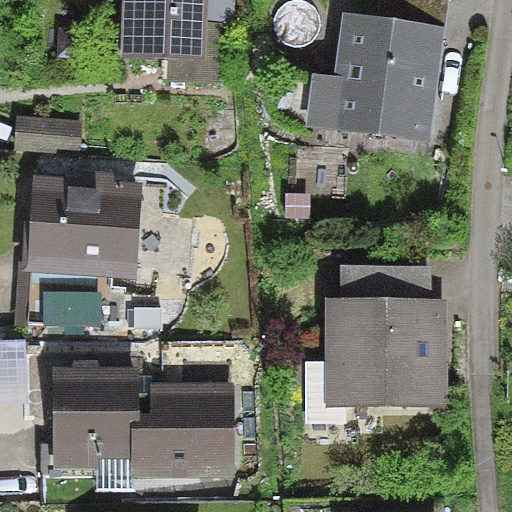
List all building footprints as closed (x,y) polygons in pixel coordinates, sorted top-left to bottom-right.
[(122,0),(120,63),(172,65),(171,83),(214,85),(217,30),(200,30),(201,0),(122,0)] [(379,0),(376,28),(347,24),(338,89),(317,87),(312,131),(418,145),(432,43),(435,44),(441,0),(379,0)] [(76,127),(18,124),(17,149),(74,151),(76,127)] [(132,189),(35,186),(32,274),(129,277),(132,189)] [(338,309),(426,307),(425,273),(337,275),(338,309)] [(95,300),(47,299),(47,326),(95,326),(95,300)] [(324,309),(326,409),(445,406),(443,306),(426,307),(338,309),(324,309)] [(139,376),(48,377),(49,470),(134,469),(134,479),(228,478),(227,394),(140,395),(139,376)]
